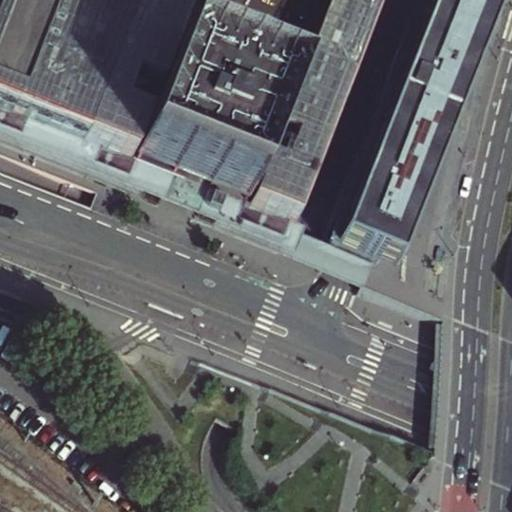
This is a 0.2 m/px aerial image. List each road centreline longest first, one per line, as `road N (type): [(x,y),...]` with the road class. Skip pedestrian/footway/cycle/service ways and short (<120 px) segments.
road 1 (primary): [(511,103),(475,279),(461,511)]
road 2 (residential): [(453,0),(320,332)]
road 3 (residential): [(320,332),(0,195)]
road 4 (residential): [(0,242),(311,355)]
road 5 (residential): [(311,355),(511,431)]
road 6 (residential): [(511,410),(320,332)]
road 7 (unknown): [(338,173),(149,120)]
road 8 (primary): [(502,511),(511,321)]
road 9 (unknown): [(0,57),(149,120)]
